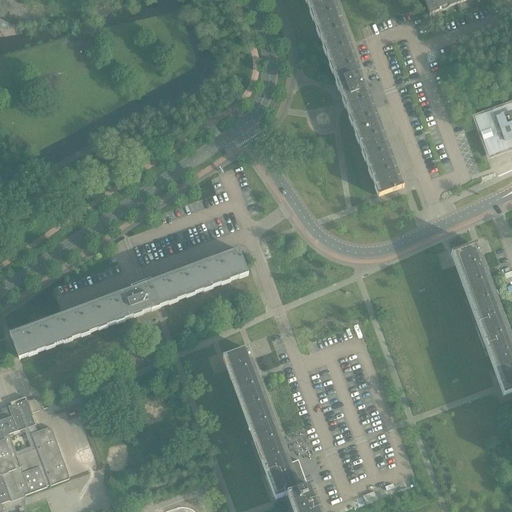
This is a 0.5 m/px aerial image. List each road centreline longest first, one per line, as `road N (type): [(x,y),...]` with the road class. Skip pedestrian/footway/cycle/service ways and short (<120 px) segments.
road 1 (tertiary): [(0,293),(241,128)]
road 2 (residential): [(346,494),(252,232)]
road 3 (residential): [(416,50),(409,31),(373,44),(427,190)]
road 4 (residential): [(61,301),(252,232)]
road 5 (unclassified): [(296,205),(324,241),(350,252),(385,251),(442,226)]
road 6 (tertiary): [(241,128),(260,106),(270,73),(251,0)]
